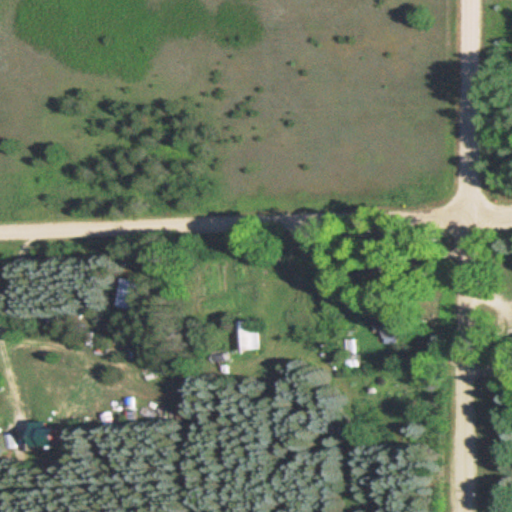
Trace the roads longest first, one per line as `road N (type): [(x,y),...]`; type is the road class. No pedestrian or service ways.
road 1 (residential): [(0,230),(511,216)]
road 2 (residential): [(465,511),(471,0)]
